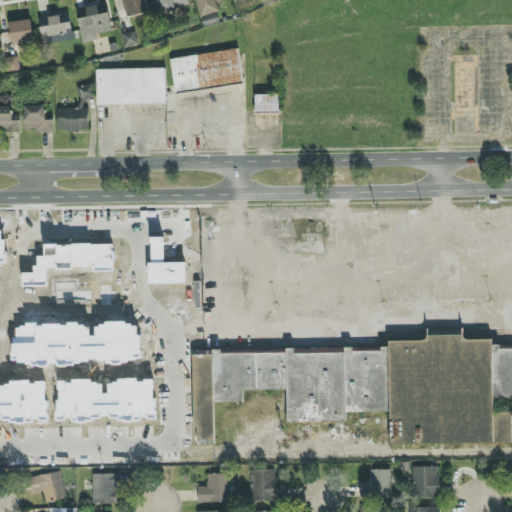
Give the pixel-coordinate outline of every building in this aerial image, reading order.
[(123,0),(128,18),(149,13),(145,0),(123,0)] [(190,5),(188,0),(155,0),(159,13),(190,5)] [(195,0),(201,18),(219,12),(214,0),(195,0)] [(98,40),(97,34),(112,31),(107,4),(77,10),(83,43),(98,40)] [(54,41),(54,36),(72,34),(70,14),(39,17),(42,43),(54,41)] [(33,43),(32,21),(10,22),(11,44),(33,43)] [(126,48),(138,45),(135,32),(122,35),(126,48)] [(171,59),(176,93),(243,84),(238,50),(171,59)] [(20,71),(18,57),(5,59),(7,72),(20,71)] [(98,106),(166,104),(165,69),(97,71),(98,106)] [(96,101),(93,84),(77,88),(80,104),(96,101)] [(280,95),(255,95),(255,115),(280,114),(280,95)] [(0,132),(20,133),(21,121),(12,121),(13,97),(0,96),(0,132)] [(45,106),(25,107),(25,133),(54,132),(54,121),(46,121),(45,106)] [(58,109),(58,132),(89,131),(88,108),(58,109)] [(193,351),(195,443),(215,443),(214,404),(244,403),(244,391),(288,391),(288,423),(347,422),(346,413),(390,412),(391,445),(511,443),(511,399),(511,398),(511,348),(511,345),(493,346),(493,340),(463,340),(463,334),(427,334),(427,341),(389,342),(389,347),(193,351)] [(440,468),(412,467),(411,499),(439,500),(440,468)] [(277,470),(250,470),(251,501),(277,501),(277,470)] [(360,483),(361,499),(392,498),(391,470),(370,471),(370,483),(360,483)] [(31,477),(33,494),(44,492),(46,503),(66,500),(62,472),(31,477)] [(93,505),(118,504),(117,474),(93,475),(93,505)] [(198,502),(228,503),(229,474),(208,474),(208,488),(198,487),(198,502)]
